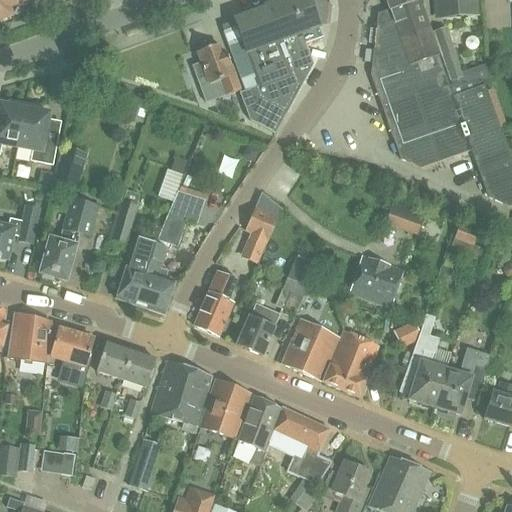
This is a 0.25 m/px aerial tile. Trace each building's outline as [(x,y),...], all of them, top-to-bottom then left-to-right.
[(0,0),(0,21),(11,17),(8,9),(20,5),(21,7),(39,0),(0,0)] [(278,42),(330,23),(325,8),(324,8),(321,0),(276,0),(275,4),(264,8),(265,10),(223,25),(228,40),(239,36),(242,43),(254,76),(258,87),(299,72),(307,69),(295,38),(279,44),(278,42)] [(511,207),(511,163),(485,85),(454,97),(450,85),(419,0),(379,0),(383,13),(378,14),(376,34),(371,75),(401,160),(421,169),(471,151),(487,198),(509,208),(511,207)] [(436,0),(437,9),(443,8),(444,18),(476,15),(474,0),(436,0)] [(448,75),(450,74),(461,71),(445,27),(432,32),(448,75)] [(254,76),(242,43),(229,47),(241,80),(254,76)] [(238,91),(239,94),(240,94),(225,52),(221,53),(218,46),(197,53),(201,63),(192,66),(206,103),(238,91)] [(451,85),(450,85),(454,97),(485,85),(490,84),(487,64),(462,73),(461,71),(450,74),(448,75),(451,85)] [(287,113),(303,83),(299,72),(258,87),(240,94),(239,94),(248,121),(275,134),(286,113),(287,113)] [(25,104),(9,101),(8,105),(1,104),(0,106),(0,156),(2,145),(18,148),(25,104)] [(43,108),(26,105),(18,148),(33,151),(31,162),(53,166),(58,142),(45,139),(50,113),(42,112),(43,108)] [(62,148),(53,183),(78,190),(88,156),(62,148)] [(205,202),(178,193),(157,242),(178,249),(187,222),(197,225),(205,202)] [(40,274),(43,275),(42,279),(53,282),(54,278),(66,281),(79,235),(89,238),(98,208),(71,200),(59,241),(50,239),(40,274)] [(139,207),(125,202),(123,202),(111,240),(127,245),(139,207)] [(425,214),(405,206),(393,202),(385,225),(418,237),(423,220),(425,214)] [(23,222),(12,220),(10,227),(0,224),(0,259),(8,261),(14,236),(19,237),(19,241),(33,244),(40,211),(26,208),(23,222)] [(267,241),(277,218),(256,208),(246,232),(267,241)] [(449,234),(451,222),(431,218),(429,230),(449,234)] [(454,241),(473,246),(478,229),(459,224),(454,241)] [(239,234),(224,264),(244,273),(258,243),(239,234)] [(155,245),(144,241),(133,237),(123,267),(127,268),(116,300),(136,306),(136,305),(155,245)] [(155,245),(136,305),(136,306),(164,315),(174,282),(152,275),(153,271),(160,273),(168,249),(155,245)] [(485,251),(473,246),(469,258),(481,263),(485,251)] [(303,298),(317,266),(296,257),(282,289),(304,298),(303,298)] [(389,309),(402,272),(363,258),(350,295),(389,309)] [(194,326),(219,337),(233,304),(228,302),(237,281),(217,272),(194,326)] [(327,285),(315,280),(310,290),(323,295),(327,285)] [(274,329),(280,316),(256,305),(238,346),(262,356),(274,329)] [(47,363),(51,322),(15,314),(9,358),(47,363)] [(320,382),(339,338),(301,321),(282,365),(320,382)] [(416,330),(407,327),(395,333),(397,339),(416,330)] [(74,377),(77,378),(86,381),(93,356),(89,355),(94,340),(60,329),(51,357),(78,365),(74,377)] [(359,398),(377,346),(344,332),(323,383),(359,398)] [(434,408),(446,370),(429,365),(437,339),(420,334),(405,376),(415,379),(408,400),(434,408)] [(121,381),(131,352),(106,344),(97,372),(121,381)] [(490,356),(468,349),(460,374),(446,370),(434,408),(460,416),(466,395),(477,398),(490,356)] [(156,361),(131,352),(121,381),(146,389),(156,361)] [(195,434),(212,377),(168,363),(152,414),(186,425),(184,430),(195,434)] [(235,440),(251,395),(216,382),(200,428),(235,440)] [(511,386),(500,383),(497,393),(493,392),(484,420),(510,428),(511,421),(511,386)] [(112,412),(117,396),(106,392),(100,408),(112,412)] [(239,442),(255,449),(249,462),(259,466),(264,452),(262,451),(281,409),(254,397),(239,442)] [(123,422),(132,425),(134,420),(137,421),(142,405),(131,401),(123,422)] [(301,509),(308,500),(318,485),(316,485),(331,463),(316,457),(328,431),(283,410),(271,438),(297,450),(287,471),(306,480),(289,502),(301,509)] [(162,446),(143,440),(128,485),(147,492),(162,446)] [(27,444),(26,472),(36,472),(37,445),(27,444)] [(0,477),(16,479),(20,450),(0,447),(0,477)] [(72,477),(75,456),(64,455),(61,476),(72,477)] [(380,511),(412,511),(423,485),(429,472),(389,456),(368,507),(380,511)] [(361,494),(370,473),(345,463),(339,477),(329,473),(320,497),(341,506),(338,511),(358,511),(365,495),(361,494)] [(95,477),(86,474),(82,486),(91,489),(95,477)] [(190,488),(186,498),(178,496),(172,511),(210,511),(215,497),(190,488)] [(32,511),(23,509),(25,505),(10,500),(7,509),(15,511),(32,511)]
